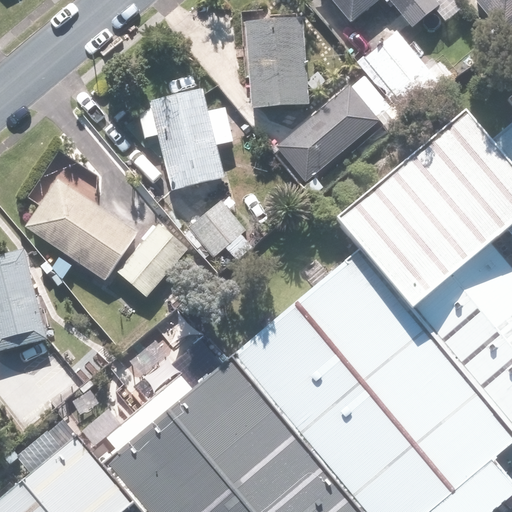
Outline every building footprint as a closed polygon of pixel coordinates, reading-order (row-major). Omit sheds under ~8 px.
[(332,0),(353,25),(384,0),(389,0),(413,29),(441,6),(435,0),(332,0)] [(511,18),(511,0),(464,0),(495,34),(511,18)] [(307,17),(249,19),(251,110),(310,108),(307,17)] [(397,31),(358,65),(404,117),(442,83),(397,31)] [(307,185),(380,123),(393,112),(365,79),(352,90),(350,87),(276,149),(307,185)] [(147,140),(160,137),(174,194),(228,182),(218,141),(231,138),(225,111),(214,114),(210,115),(204,90),(139,105),(147,140)] [(511,258),(500,243),(511,232),(511,163),(494,142),(469,112),(342,216),(511,420),(511,258)] [(511,127),(494,142),(511,163),(511,127)] [(60,180),(26,229),(106,284),(115,272),(149,300),(191,251),(157,222),(144,237),(60,180)] [(271,191),(256,207),(272,223),(288,206),(271,191)] [(215,259),(224,251),(235,264),(253,249),(241,236),(248,230),(236,216),(241,212),(227,195),(189,228),(203,244),(215,259)] [(27,249),(0,255),(0,353),(49,343),(27,249)] [(511,446),(511,430),(411,309),(364,253),(106,466),(144,511),(495,511),(511,498),(511,484),(493,462),(511,446)] [(0,507),(0,511),(132,511),(136,509),(80,441),(0,507)]
